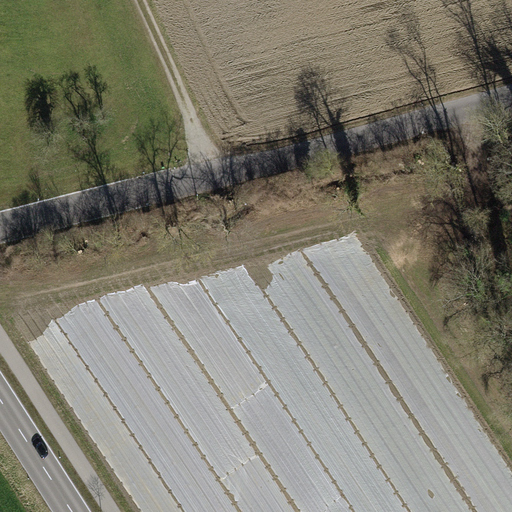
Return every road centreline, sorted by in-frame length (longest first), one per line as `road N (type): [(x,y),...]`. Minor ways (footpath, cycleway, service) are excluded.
road 1 (residential): [(511,97),(0,228)]
road 2 (primary): [(0,398),(72,511)]
